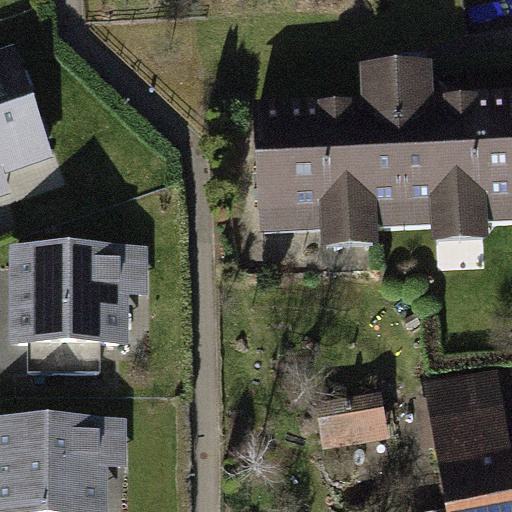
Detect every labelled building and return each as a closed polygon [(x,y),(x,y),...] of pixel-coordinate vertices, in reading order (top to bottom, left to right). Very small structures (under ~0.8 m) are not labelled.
[(16,50),(0,55),(0,196),(11,192),(4,173),(52,157),(16,50)] [(359,102),(234,105),(238,238),(511,231),(511,101),(434,103),(433,61),(358,63),(359,102)] [(151,248),(11,247),(10,348),(130,348),(130,297),(151,297),(151,248)] [(101,350),(28,350),(28,374),(102,374),(101,350)] [(449,511),(511,511),(511,460),(511,461),(497,381),(429,393),(449,511)] [(381,403),(317,415),(325,461),(389,449),(381,403)] [(127,420),(0,419),(0,511),(108,511),(108,468),(127,468),(127,420)]
